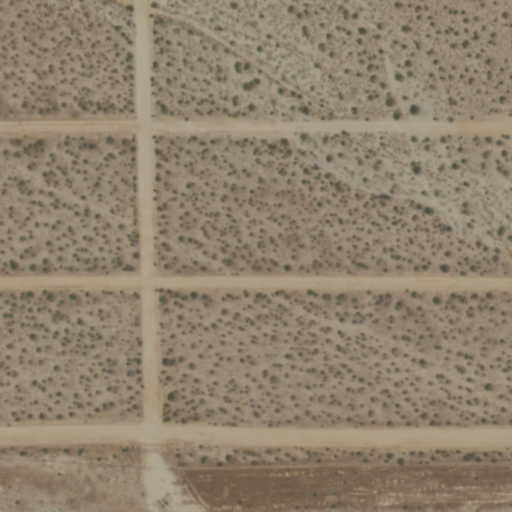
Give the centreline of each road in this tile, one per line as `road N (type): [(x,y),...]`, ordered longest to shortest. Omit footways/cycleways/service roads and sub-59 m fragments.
road 1 (track): [(511,284),(0,280)]
road 2 (track): [(0,435),(511,436)]
road 3 (track): [(0,127),(511,127)]
road 4 (track): [(140,0),(152,434)]
